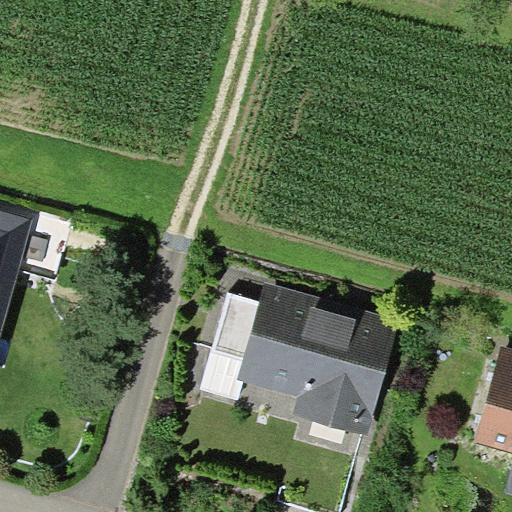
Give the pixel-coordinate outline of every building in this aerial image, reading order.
[(0,333),(33,218),(0,209),(0,333)] [(401,322),(265,283),(260,301),(243,360),(237,380),(244,382),(298,397),(292,415),(368,437),(401,322)] [(243,360),(260,301),(228,292),(212,351),(243,360)] [(511,347),(502,344),(474,441),(511,451),(511,347)] [(243,360),(212,351),(200,389),(238,400),(244,382),(237,380),(243,360)]
